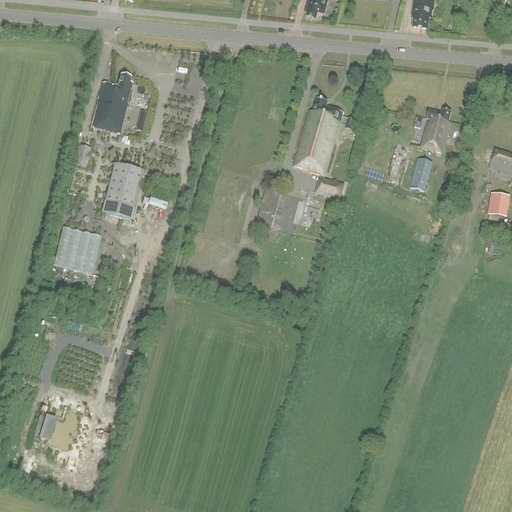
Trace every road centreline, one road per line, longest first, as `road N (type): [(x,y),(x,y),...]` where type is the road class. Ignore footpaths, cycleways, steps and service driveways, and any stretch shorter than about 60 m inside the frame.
road 1 (tertiary): [(511,61),(0,13)]
road 2 (unknown): [(321,44),(290,170),(301,216)]
